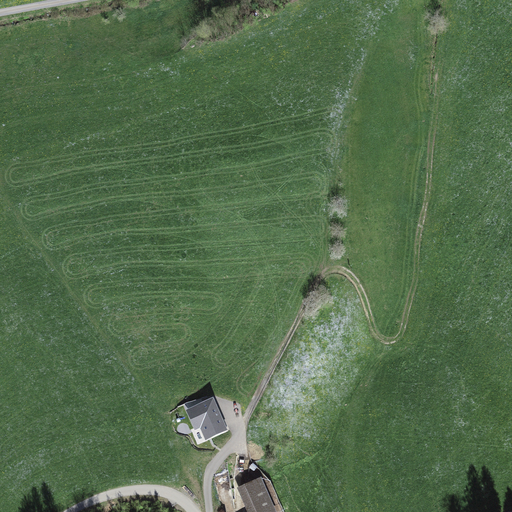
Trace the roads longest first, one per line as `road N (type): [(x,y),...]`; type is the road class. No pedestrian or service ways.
road 1 (unclassified): [(70,511),(110,494),(153,489),(193,511)]
road 2 (track): [(208,511),(210,470),(236,434),(225,402)]
